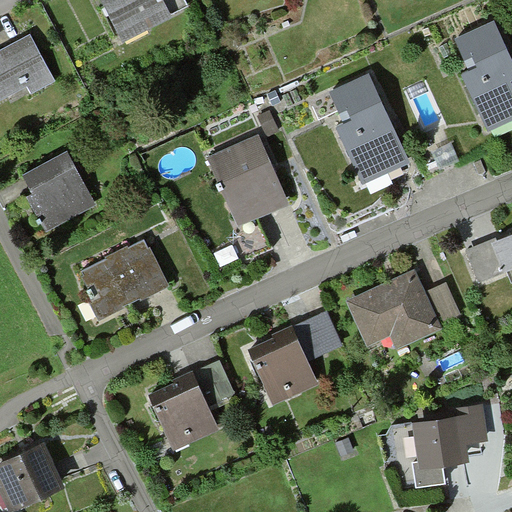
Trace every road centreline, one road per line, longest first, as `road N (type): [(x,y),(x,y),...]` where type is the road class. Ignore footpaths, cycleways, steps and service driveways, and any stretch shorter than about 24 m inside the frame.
road 1 (residential): [(76,377),(511,186)]
road 2 (residential): [(149,511),(76,377)]
